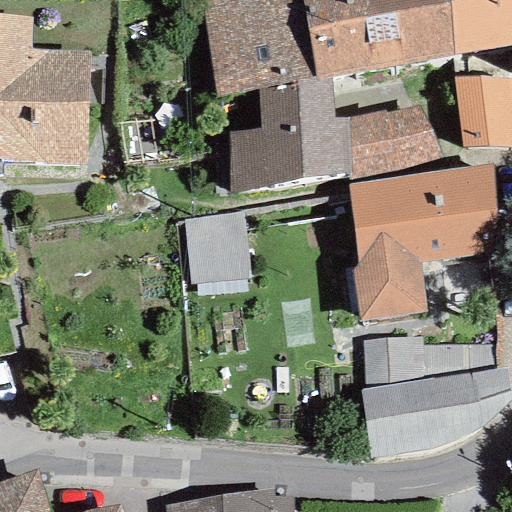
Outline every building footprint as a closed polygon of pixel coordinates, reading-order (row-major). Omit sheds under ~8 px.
[(300,0),(198,0),(215,99),(257,90),(314,77),(300,0)] [(454,55),(446,0),(300,0),(314,77),(330,75),(454,55)] [(511,46),(511,0),(446,0),(454,55),(511,46)] [(0,161),(84,164),(88,51),(29,49),(31,18),(0,16),(0,161)] [(228,194),(348,174),(346,117),(332,118),(330,75),(314,77),(257,90),(258,129),(227,132),(228,194)] [(511,93),(510,80),(453,77),(461,146),(511,147),(511,93)] [(439,158),(420,106),(384,114),(384,110),(346,117),(348,174),(348,181),(394,171),(439,158)] [(360,322),(425,314),(420,263),(495,251),(491,164),(347,186),(356,265),(352,272),(360,322)] [(238,224),(185,230),(192,289),(245,283),(238,224)] [(359,392),(369,459),(427,450),(480,427),(511,401),(505,370),(495,370),(494,345),(422,346),(422,339),(361,342),(364,391),(359,392)] [(48,511),(36,470),(0,482),(0,511),(121,511),(118,504),(89,511),(84,511),(48,511)] [(273,489),(164,505),(165,511),(291,511),(291,498),(273,497),(273,489)]
